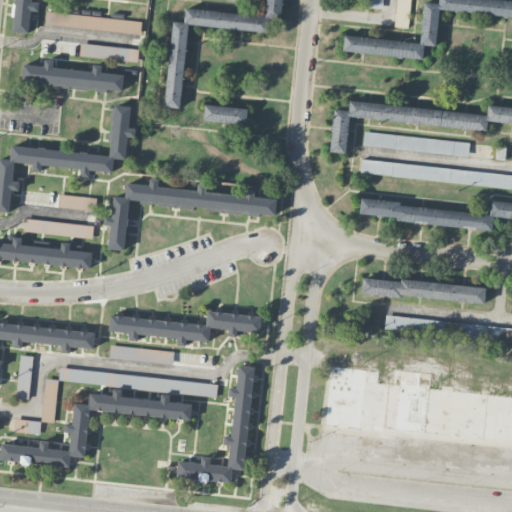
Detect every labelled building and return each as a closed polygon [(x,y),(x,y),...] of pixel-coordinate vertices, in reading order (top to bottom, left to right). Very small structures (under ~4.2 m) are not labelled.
[(14,0),(12,32),(28,33),(31,6),(31,0),(14,0)] [(267,0),(266,16),(185,8),(184,22),(172,21),(164,107),(180,108),(188,25),(268,32),(269,18),(281,19),(283,0),(267,0)] [(420,42),(344,35),(343,51),(422,59),(424,45),(436,46),(439,10),(511,16),(511,0),(438,0),(438,3),(424,2),(420,42)] [(384,8),(384,0),(370,0),(370,8),(384,8)] [(408,27),(410,0),(396,0),(394,26),(408,27)] [(45,23),(140,34),(141,22),(46,11),(45,23)] [(138,60),(138,47),(80,44),(79,57),(138,60)] [(122,91),(123,74),(101,72),(102,65),(92,64),(92,69),(78,68),(79,61),(45,58),(44,65),(23,64),(21,83),(122,91)] [(349,118),(486,130),(487,122),(511,124),(511,107),(487,105),(486,114),(349,101),(348,110),(334,109),(330,151),(346,153),(349,118)] [(109,154),(11,145),(10,159),(0,158),(0,211),(9,212),(14,162),(33,163),(32,171),(40,172),(41,165),(80,169),(79,176),(88,177),(89,170),(112,172),(113,158),(125,159),(127,136),(134,137),(135,128),(128,127),(131,106),(114,105),(109,154)] [(247,107),(205,105),(204,121),(246,123),(247,107)] [(468,156),(469,142),(364,131),(362,145),(468,156)] [(360,173),(511,188),(511,174),(361,159),(360,173)] [(129,200),(187,208),(194,207),(275,216),(276,199),(254,197),(255,189),(246,188),(245,195),(206,191),(198,190),(159,186),(158,179),(149,178),(149,185),(126,182),(125,197),(113,196),(111,216),(104,217),(103,225),(110,226),(108,248),(124,250),(129,200)] [(94,210),(95,196),(58,195),(58,208),(94,210)] [(489,213),(399,205),(400,201),(361,198),(359,217),(492,229),(493,217),(511,218),(511,197),(511,202),(490,200),(489,213)] [(93,226),(24,218),(23,231),(92,238),(93,226)] [(0,259),(90,267),(92,251),(69,250),(70,242),(61,241),(60,248),(21,244),(22,237),(0,235),(0,259)] [(485,288),(363,275),(361,292),(484,304),(485,288)] [(110,315),(108,331),(129,333),(129,340),(137,341),(138,334),(177,338),(176,345),(185,346),(186,339),(209,341),(210,327),(228,329),(228,336),(236,337),(237,330),(260,332),(261,316),(207,311),(206,324),(167,321),(167,320),(110,315)] [(94,332),(68,331),(67,326),(56,329),(54,322),(41,325),(39,325),(39,322),(26,325),(24,325),(22,320),(12,323),(0,322),(0,339),(12,340),(14,348),(22,348),(22,342),(61,343),(61,352),(70,353),(70,347),(94,348),(94,332)] [(174,352),(110,344),(109,357),(172,365),(174,352)] [(28,399),(33,356),(20,354),(15,398),(28,399)] [(253,366),(238,365),(236,388),(229,387),(228,396),(234,397),(231,436),(224,435),(223,444),(229,445),(228,466),(210,464),(210,456),(201,456),(200,463),(178,461),(177,478),(231,483),(232,469),(245,470),(253,366)] [(511,395),(429,388),(431,372),(394,369),(392,382),(377,381),(379,370),(330,365),(324,425),(511,442),(511,395)] [(58,380),(216,397),(217,384),(60,367),(58,380)] [(55,422),(57,379),(43,378),(42,421),(55,422)] [(90,409),(190,420),(191,404),(169,401),(169,394),(161,394),(160,401),(121,396),(122,389),(113,388),(112,395),(90,393),(88,404),(74,403),(72,424),(65,423),(64,432),(71,432),(69,451),(48,449),(49,441),(40,440),(39,448),(1,444),(0,455),(0,460),(69,468),(70,455),(85,457),(90,409)] [(40,420),(13,419),(13,432),(40,433),(40,420)]
